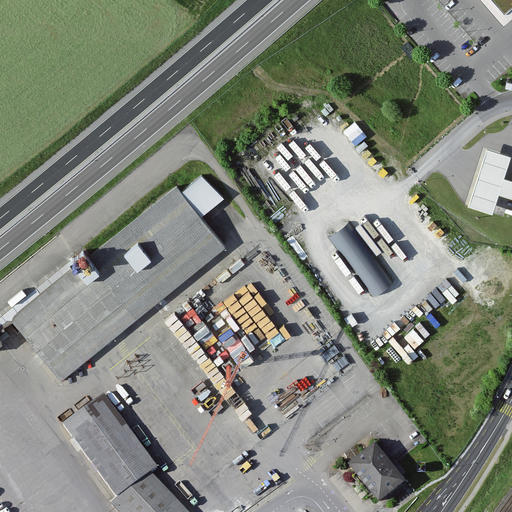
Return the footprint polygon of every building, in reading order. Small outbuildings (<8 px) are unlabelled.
[(511,0),(493,0),(506,14),(511,9),(511,0)] [(355,143),(368,133),(356,118),(343,128),(355,143)] [(498,195),(511,199),(511,180),(504,178),(511,158),(486,149),(468,207),(492,215),(498,195)] [(180,185),(18,316),(69,378),(149,313),(230,247),(180,185)] [(371,295),(392,280),(350,218),(328,232),(371,295)] [(240,337),(229,345),(242,364),(254,355),(240,337)] [(100,393),(59,424),(111,492),(152,462),(100,393)] [(380,442),(354,460),(386,505),(412,487),(380,442)] [(194,511),(156,470),(121,502),(130,511),(194,511)]
